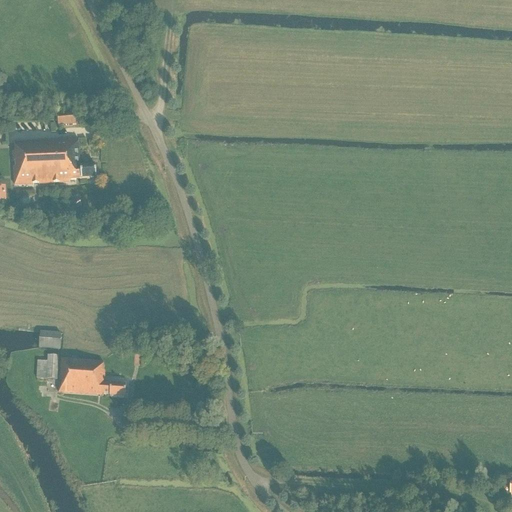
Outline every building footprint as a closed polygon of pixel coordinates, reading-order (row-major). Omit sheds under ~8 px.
[(76,114),(58,115),(58,126),(76,125),(76,114)] [(97,179),(96,166),(80,167),(79,140),(15,142),(15,151),(13,152),(13,161),(15,161),(15,166),(13,166),(14,184),(69,182),(69,180),(72,180),(72,185),(81,185),(81,179),(97,179)] [(40,332),(38,348),(60,349),(61,334),(40,332)] [(57,380),(59,356),(47,356),(47,362),(37,361),(36,379),(57,380)] [(110,397),(125,398),(126,386),(103,384),(104,371),(102,371),(102,363),(61,359),(59,393),(103,396),(103,395),(110,396),(110,397)]
